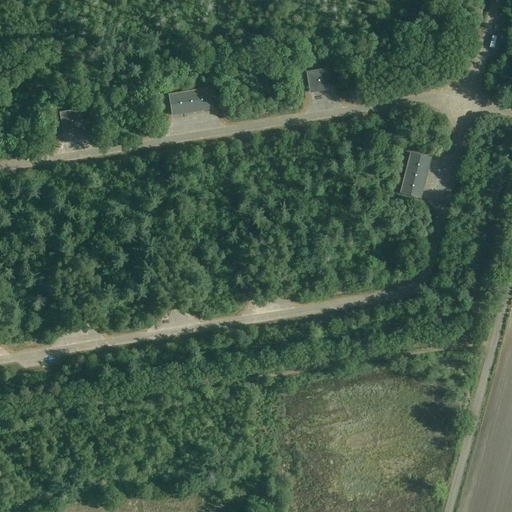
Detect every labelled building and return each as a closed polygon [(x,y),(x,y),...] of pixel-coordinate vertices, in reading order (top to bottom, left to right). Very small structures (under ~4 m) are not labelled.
[(310,94),(331,91),(328,69),(307,73),(310,94)] [(171,117),(213,110),(209,89),(168,96),(171,117)] [(62,135),(83,131),(80,110),(59,113),(62,135)] [(421,200),(432,159),(411,153),(400,194),(421,200)] [(247,297),(295,290),(286,224),(238,231),(247,297)] [(150,313),(199,306),(190,241),(141,247),(150,313)] [(55,329),(103,322),(94,256),(46,263),(55,329)] [(0,336),(9,335),(0,270),(0,269),(0,336)]
